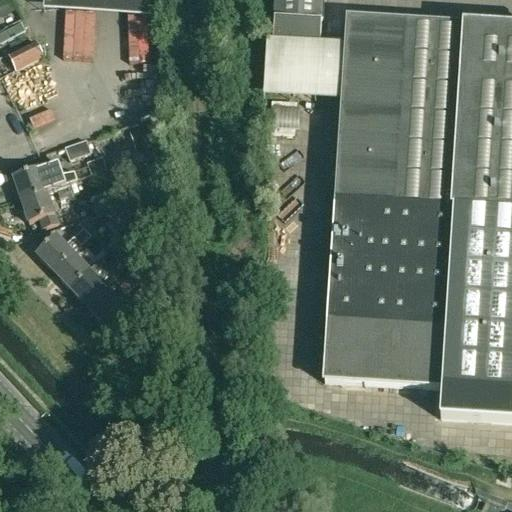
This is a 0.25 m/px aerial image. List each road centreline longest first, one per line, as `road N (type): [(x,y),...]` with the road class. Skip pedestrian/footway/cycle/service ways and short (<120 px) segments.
road 1 (tertiary): [(103,511),(0,398)]
road 2 (unknown): [(0,149),(109,45)]
